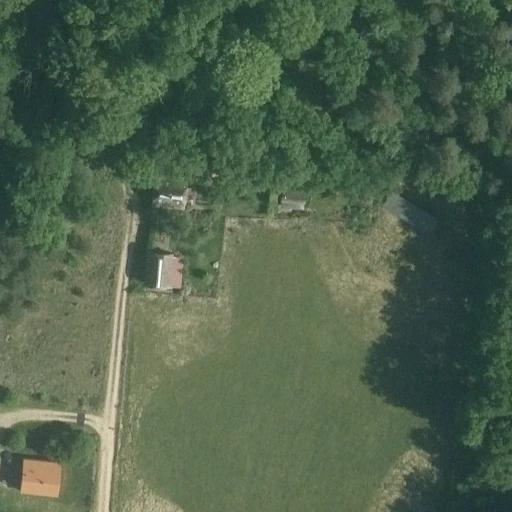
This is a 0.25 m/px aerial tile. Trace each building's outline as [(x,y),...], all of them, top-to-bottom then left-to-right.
[(288,170),(289,153),(279,152),(278,169),(288,170)] [(220,160),(202,159),(201,175),(219,176),(220,160)] [(183,209),(187,180),(156,176),(153,206),(183,209)] [(304,210),(305,191),(283,190),(282,209),(304,210)] [(171,235),(175,224),(160,219),(157,230),(171,235)] [(143,284),(179,288),(182,259),(174,259),(175,253),(147,250),(143,284)] [(57,495),(60,463),(25,460),(22,492),(57,495)]
